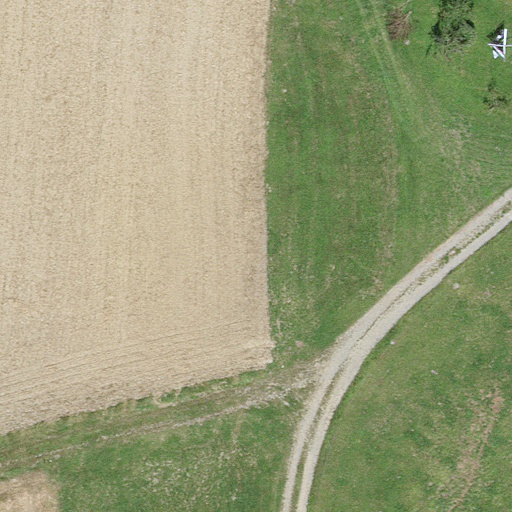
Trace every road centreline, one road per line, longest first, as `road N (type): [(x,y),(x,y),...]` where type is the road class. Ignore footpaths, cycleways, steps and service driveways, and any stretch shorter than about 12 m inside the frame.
road 1 (track): [(511,205),(359,340),(307,420),(291,511)]
road 2 (track): [(307,420),(248,397),(0,469)]
